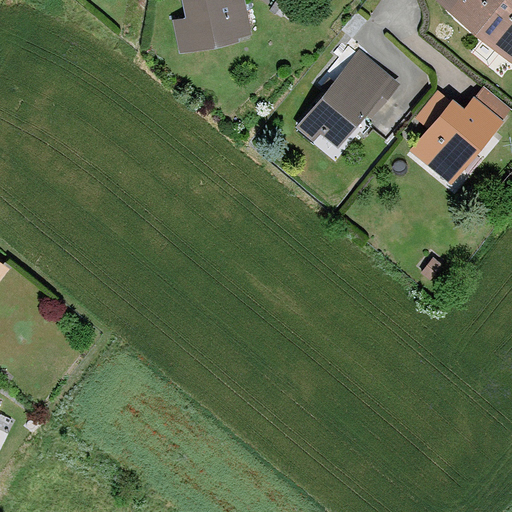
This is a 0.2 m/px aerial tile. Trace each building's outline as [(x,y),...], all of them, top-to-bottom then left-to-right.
[(190,0),(192,11),(176,13),(180,48),(272,37),(267,0),(190,0)] [(511,0),(447,0),(511,57),(511,0)] [(360,46),(303,119),(343,151),(401,78),(360,46)] [(464,81),(416,141),(462,177),(509,116),(464,81)] [(0,281),(16,262),(0,248),(0,281)]
